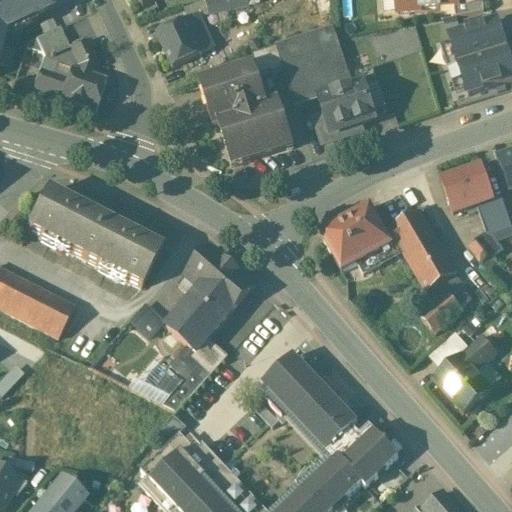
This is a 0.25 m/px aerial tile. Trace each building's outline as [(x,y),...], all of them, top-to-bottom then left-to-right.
[(0,0),(0,47),(3,37),(50,15),(42,0),(0,0)] [(136,0),(141,11),(165,0),(136,0)] [(247,0),(224,0),(207,5),(211,19),(250,9),(247,0)] [(460,0),(395,0),(397,18),(462,13),(461,6),(460,0)] [(200,20),(167,34),(165,29),(155,33),(172,72),(203,58),(202,56),(222,47),(214,29),(205,32),(200,20)] [(511,73),(497,26),(449,41),(453,54),(450,55),(460,87),(463,86),(467,99),(511,85),(511,73)] [(86,45),(70,52),(59,31),(35,42),(44,61),(32,95),(94,117),(105,85),(93,80),(97,67),(86,45)] [(336,44),(277,54),(283,72),(293,104),(292,105),(295,111),(318,103),(317,101),(351,91),(336,44)] [(275,48),(251,57),(258,77),(268,74),(269,76),(283,72),(277,54),(275,48)] [(250,70),(201,86),(215,128),(219,126),(232,166),(250,160),(251,163),(287,150),(282,134),(286,133),(276,105),(265,108),(263,102),(262,98),(260,99),(250,70)] [(351,91),(317,101),(318,103),(323,118),(314,121),(322,145),(349,135),(347,130),(373,122),(362,87),(351,91)] [(511,158),(498,164),(509,194),(511,192),(511,158)] [(481,170),(441,184),(452,217),(492,203),(481,170)] [(160,255),(45,193),(26,231),(141,291),(160,255)] [(369,210),(320,237),(341,275),(357,267),(362,276),(381,268),(375,258),(396,246),(389,234),(384,237),(369,210)] [(389,234),(396,246),(426,296),(455,278),(418,215),(388,233),(389,234)] [(254,289),(209,252),(185,280),(200,293),(166,331),(195,356),(207,341),(208,342),(254,289)] [(74,314),(0,275),(0,314),(58,344),(74,314)] [(481,340),(460,358),(475,375),(496,357),(481,340)] [(207,341),(195,356),(192,358),(185,366),(206,384),(227,360),(208,342),(207,341)] [(176,418),(206,384),(185,366),(192,358),(188,354),(168,376),(155,365),(131,392),(176,418)] [(300,357),(295,362),(304,371),(309,367),(300,357)] [(460,358),(433,382),(463,417),(490,393),(475,375),(460,358)] [(326,457),(334,450),(352,433),(358,428),(349,418),(335,403),(333,401),(315,383),(304,371),(295,362),(293,360),(261,389),(270,399),(326,457)] [(72,377),(71,402),(94,402),(94,377),(72,377)] [(320,378),(315,383),(333,401),(338,397),(320,378)] [(273,511),(283,511),(285,510),(338,461),(342,465),(346,462),(334,450),(326,457),(270,399),(265,404),(323,465),(273,511)] [(339,399),(335,403),(349,418),(354,414),(339,399)] [(257,405),(251,411),(272,433),(278,427),(257,405)] [(157,439),(167,450),(179,438),(186,432),(173,421),(157,439)] [(352,433),(334,450),(346,462),(374,436),(369,431),(360,440),(352,433)] [(336,511),(347,502),(361,488),(365,493),(378,480),(374,476),(382,469),(386,473),(398,462),(374,436),(346,462),(342,465),(338,461),(285,510),(286,511),(336,511)] [(262,511),(202,448),(200,449),(195,455),(185,444),(179,438),(167,450),(140,475),(146,481),(138,489),(159,511),(262,511)] [(185,444),(195,455),(200,449),(190,439),(185,444)] [(394,442),(389,447),(397,455),(402,450),(394,442)] [(382,469),(374,476),(378,480),(386,473),(382,469)] [(0,511),(16,487),(0,477),(0,511)] [(78,511),(84,505),(56,481),(29,511),(78,511)] [(457,511),(443,495),(423,511),(422,511),(457,511)] [(347,502),(336,511),(345,511),(351,507),(347,502)]
